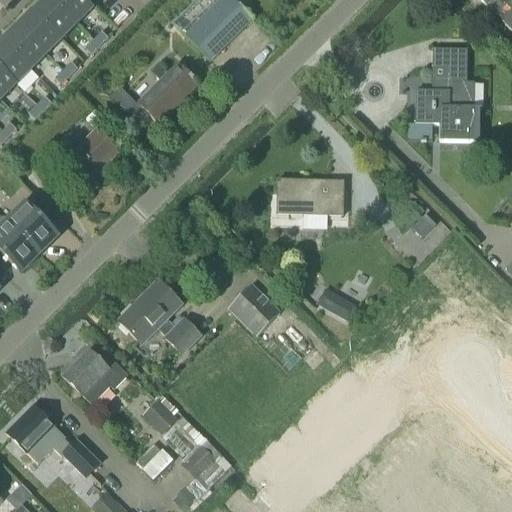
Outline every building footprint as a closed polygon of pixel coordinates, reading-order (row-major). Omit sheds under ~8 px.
[(49,0),(46,0),(33,14),(60,41),(76,26),(49,0)] [(92,10),(82,0),(49,0),(76,26),(92,10)] [(198,0),(172,26),(210,64),(252,22),(229,0),(198,0)] [(511,0),(477,0),(496,17),(498,18),(501,21),(500,22),(502,24),(511,33),(511,0)] [(33,14),(18,29),(45,56),(60,41),(33,14)] [(30,71),(45,56),(18,29),(3,44),(30,71)] [(93,43),(99,49),(107,41),(102,35),(93,43)] [(85,51),(91,57),(99,49),(93,43),(85,51)] [(3,44),(0,46),(0,71),(15,87),(30,71),(3,44)] [(406,128),(405,142),(431,143),(432,129),(439,129),(438,144),(478,145),(479,110),(472,110),(473,85),(465,85),(465,53),(432,52),(431,86),(435,87),(435,95),(414,95),(413,128),(406,128)] [(77,71),(71,65),(63,74),(68,79),(77,71)] [(177,67),(167,77),(158,67),(150,75),(159,85),(137,107),(159,128),(198,88),(193,84),(194,83),(190,79),(189,80),(177,67)] [(0,101),(15,87),(0,71),(0,101)] [(54,82),(60,88),(68,79),(63,74),(54,82)] [(45,100),(37,108),(42,114),(51,106),(45,100)] [(34,122),(42,114),(37,108),(28,117),(34,122)] [(10,126),(2,135),(7,140),(16,132),(10,126)] [(96,134),(65,166),(87,188),(118,156),(96,134)] [(341,219),(342,194),(342,185),(276,184),(276,218),(341,219)] [(8,225),(8,226),(37,256),(56,238),(26,208),(8,225)] [(426,217),(412,230),(422,241),(436,228),(426,217)] [(3,220),(0,222),(0,255),(4,259),(8,263),(19,274),(27,266),(28,268),(36,261),(34,259),(37,256),(8,226),(8,225),(3,220)] [(422,262),(414,270),(419,276),(428,267),(422,262)] [(450,264),(429,285),(461,318),(482,297),(450,264)] [(414,270),(405,279),(411,284),(419,276),(414,270)] [(157,332),(166,341),(165,342),(182,358),(200,339),(183,323),(174,332),(165,323),(181,307),(157,284),(139,303),(141,305),(134,312),(132,310),(117,325),(141,348),(157,332)] [(429,285),(407,306),(440,339),(461,318),(429,285)] [(256,340),(278,317),(250,289),(228,312),(256,340)] [(325,293),(317,308),(339,320),(347,305),(325,293)] [(385,300),(376,309),(382,314),(390,306),(385,300)] [(394,320),(372,342),(404,375),(426,353),(394,320)] [(511,334),(495,351),(511,368),(511,334)] [(127,381),(114,369),(109,373),(89,354),(62,381),(92,410),(110,392),(113,395),(127,381)] [(162,439),(177,423),(157,403),(141,419),(162,439)] [(412,407),(392,428),(403,440),(410,433),(424,447),(453,419),(437,403),(422,417),(412,407)] [(33,411),(6,439),(26,458),(27,457),(37,467),(53,451),(61,460),(62,459),(63,460),(85,482),(99,468),(76,445),(70,451),(63,444),(65,442),(33,411)] [(453,419),(424,447),(438,461),(431,468),(443,480),(464,459),(454,449),(469,435),(453,419)] [(178,424),(161,442),(164,445),(182,463),(184,465),(181,467),(194,482),(175,499),(188,511),(190,511),(211,491),(210,490),(227,473),(231,469),(183,420),(178,424)] [(152,484),(172,464),(155,446),(136,464),(143,471),(141,473),(152,484)] [(464,459),(443,480),(455,492),(462,485),(476,499),(504,471),(488,455),(474,469),(464,459)] [(373,462),(367,468),(376,477),(381,471),(373,462)] [(381,471),(376,477),(384,485),(390,479),(381,471)] [(511,478),(504,471),(476,499),(488,511),(511,511),(511,507),(506,501),(511,495),(511,478)] [(22,488),(14,496),(23,505),(31,497),(22,488)] [(400,490),(394,495),(403,504),(408,498),(400,490)] [(318,507),(312,511),(341,511),(347,507),(333,492),(321,503),(317,506),(318,507)] [(93,511),(119,511),(105,498),(93,511)] [(408,498),(403,504),(410,511),(411,511),(417,507),(408,498)] [(175,499),(172,503),(181,511),(188,511),(184,508),(175,500),(175,499)]
